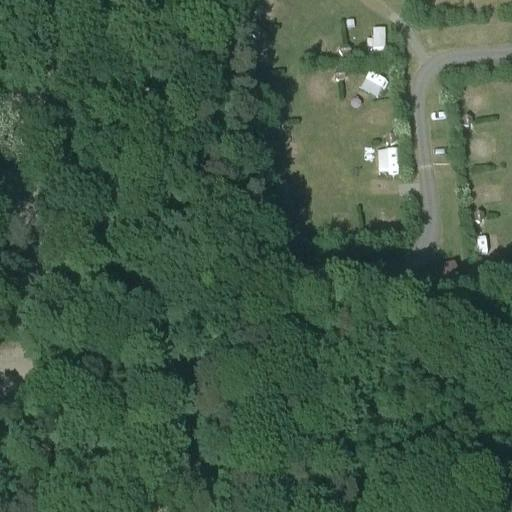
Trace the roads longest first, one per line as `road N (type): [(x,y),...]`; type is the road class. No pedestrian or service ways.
road 1 (track): [(511,53),(451,56),(423,72),(415,91),(429,221),(417,253),(398,265),(249,283),(168,324)]
road 2 (unclassified): [(176,511),(156,0)]
